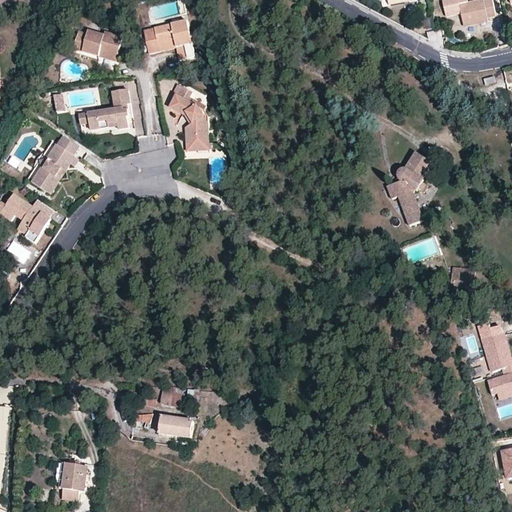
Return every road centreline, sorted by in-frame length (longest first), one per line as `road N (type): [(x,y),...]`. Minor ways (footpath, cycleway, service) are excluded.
road 1 (track): [(232,0),(242,33),(434,142)]
road 2 (residential): [(0,333),(81,219),(135,181),(144,164)]
road 3 (residential): [(330,0),(443,59),(473,64),(511,56)]
